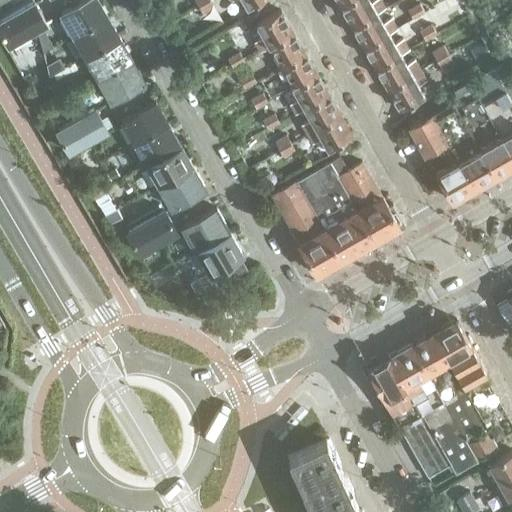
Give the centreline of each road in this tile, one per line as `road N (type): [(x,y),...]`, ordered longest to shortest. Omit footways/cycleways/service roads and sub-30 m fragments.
road 1 (residential): [(127,0),(304,318)]
road 2 (residential): [(437,239),(297,0)]
road 3 (tertiary): [(139,363),(0,147)]
road 4 (residential): [(326,353),(414,511)]
road 5 (tertiary): [(0,258),(79,402)]
road 6 (residential): [(437,239),(304,318)]
road 7 (residential): [(326,353),(459,279)]
road 8 (residential): [(304,318),(185,384)]
road 9 (residential): [(208,417),(240,392),(326,353)]
road 10 (tertiary): [(140,499),(187,482),(206,447),(208,417)]
